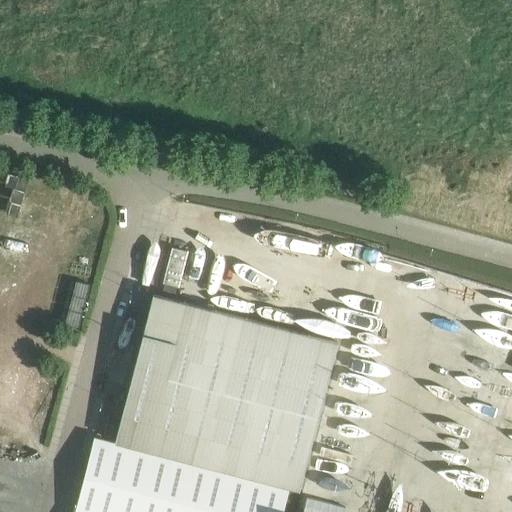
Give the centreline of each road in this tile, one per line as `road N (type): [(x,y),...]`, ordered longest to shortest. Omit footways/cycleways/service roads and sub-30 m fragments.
road 1 (unclassified): [(511,270),(137,176)]
road 2 (unclassified): [(52,511),(137,176)]
